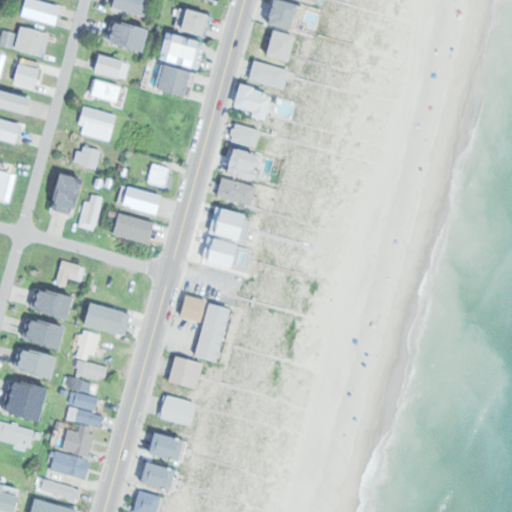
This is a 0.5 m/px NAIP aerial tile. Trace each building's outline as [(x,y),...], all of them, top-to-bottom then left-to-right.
[(56,25),(62,7),(39,0),(26,0),(22,15),(56,25)] [(147,17),(151,0),(114,0),(112,7),(147,17)] [(205,36),(211,14),(188,8),(182,29),(205,36)] [(146,51),(151,29),(114,21),(109,43),(146,51)] [(15,49),(44,57),(50,33),(20,26),(15,49)] [(266,54),(290,61),(298,36),(274,29),(266,54)] [(0,39),(0,44),(11,48),(15,34),(3,30),(0,39)] [(207,42),(168,32),(161,58),(200,69),(207,42)] [(126,80),(131,63),(100,53),(94,70),(126,80)] [(250,78),(285,89),(290,70),(255,60),(250,78)] [(14,82),(36,89),(42,69),(20,62),(14,82)] [(160,89),(191,97),(197,73),(166,65),(160,89)] [(268,117),(274,93),(241,85),(235,109),(268,117)] [(33,98),(0,89),(0,106),(29,114),(33,98)] [(111,140),(116,113),(83,107),(78,133),(111,140)] [(0,138),(16,144),(22,125),(0,118),(0,138)] [(230,140),(256,147),(261,130),(235,123),(230,140)] [(101,152),(80,144),(74,161),(95,169),(101,152)] [(168,188),(173,168),(152,163),(147,182),(168,188)] [(0,199),(10,201),(16,173),(0,170),(0,199)] [(61,172),(51,210),(75,215),(84,178),(61,172)] [(253,206),(258,186),(223,177),(218,197),(253,206)] [(119,205),(158,214),(163,194),(123,186),(119,205)] [(78,226),(94,230),(103,197),(88,192),(78,226)] [(250,217),(216,208),(210,231),(244,239),(250,217)] [(149,244),(155,222),(120,213),(114,235),(149,244)] [(81,281),(85,266),(61,259),(54,283),(66,286),(69,277),(81,281)] [(75,298),(37,288),(31,309),(70,319),(75,298)] [(219,361),(233,307),(186,296),(181,317),(204,323),(195,355),(219,361)] [(62,349),(67,328),(31,318),(25,340),(62,349)] [(108,366),(92,362),(99,333),(82,329),(71,371),(104,380),(108,366)] [(53,379),(59,357),(20,347),(15,368),(53,379)] [(198,389),(205,363),(175,355),(168,380),(198,389)] [(67,385),(89,392),(92,382),(70,375),(67,385)] [(41,421),(50,390),(12,379),(3,411),(41,421)] [(98,394),(70,391),(68,404),(69,405),(67,420),(102,424),(103,414),(96,413),(98,394)] [(193,425),(198,402),(165,394),(159,417),(193,425)] [(0,438),(31,446),(35,428),(0,419),(0,438)] [(78,431),(68,429),(63,449),(89,456),(95,430),(79,426),(78,431)] [(190,442),(156,432),(150,453),(184,462),(190,442)] [(60,471),(85,477),(89,459),(65,453),(60,471)] [(143,481),(174,492),(181,472),(149,461),(143,481)] [(40,489),(77,501),(81,489),(44,477),(40,489)] [(0,497),(20,503),(23,491),(0,484),(0,497)] [(160,511),(164,495),(139,490),(134,511),(160,511)] [(66,511),(59,510),(61,505),(48,501),(44,511),(66,511)]
